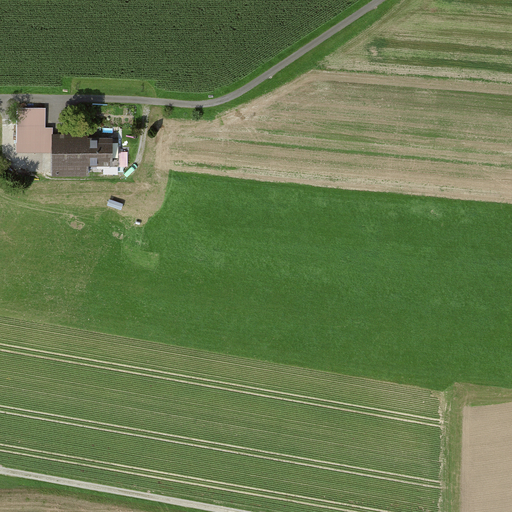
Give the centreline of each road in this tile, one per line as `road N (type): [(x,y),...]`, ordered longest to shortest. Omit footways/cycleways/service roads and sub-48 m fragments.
road 1 (track): [(379,0),(215,103),(0,98)]
road 2 (track): [(234,511),(0,471)]
